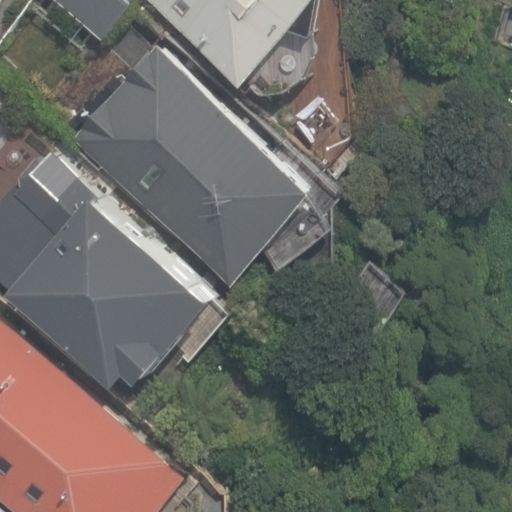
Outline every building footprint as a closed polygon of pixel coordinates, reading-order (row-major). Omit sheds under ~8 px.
[(74,0),(120,38),(152,0),(263,93),(340,0),(74,0)] [(176,28),(86,130),(259,282),(348,180),(176,28)] [(41,174),(0,219),(0,254),(157,392),(248,290),(99,161),(69,198),(41,174)] [(180,511),(211,476),(9,310),(0,321),(0,472),(48,511),(180,511)] [(31,511),(0,487),(0,511),(31,511)]
